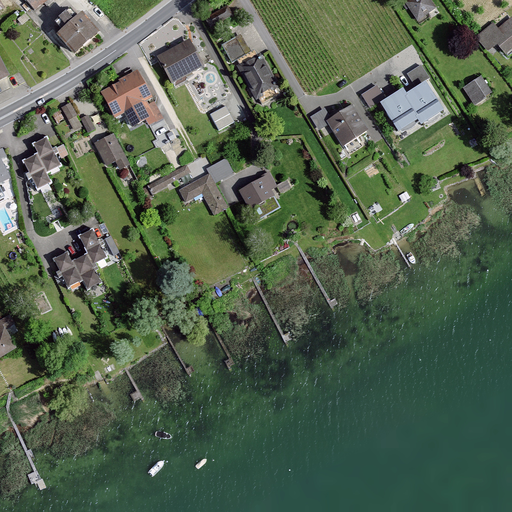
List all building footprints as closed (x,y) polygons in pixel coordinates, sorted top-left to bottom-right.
[(22,0),(32,11),(44,0),(22,0)] [(427,0),(405,0),(402,2),(415,22),(434,10),(427,0)] [(78,14),(51,36),(69,57),(96,35),(78,14)] [(491,24),(474,37),(486,53),(495,46),(503,56),(511,48),(511,22),(509,19),(494,29),(491,24)] [(240,33),(220,43),(230,62),(250,51),(240,33)] [(200,69),(186,42),(153,59),(167,86),(200,69)] [(259,55),(235,68),(253,102),(277,90),(259,55)] [(420,61),(403,71),(413,88),(422,82),(430,77),(420,61)] [(135,73),(97,94),(111,120),(120,115),(129,130),(140,123),(143,129),(155,122),(145,104),(151,100),(135,73)] [(479,77),(460,89),(471,106),(490,94),(479,77)] [(439,110),(422,82),(413,88),(401,95),(418,123),(439,110)] [(373,83),(358,92),(366,106),(376,103),(383,99),(373,83)] [(383,99),(376,103),(394,133),(415,120),(401,95),(398,91),(383,99)] [(69,102),(59,107),(69,128),(79,124),(84,134),(94,129),(87,114),(77,118),(69,102)] [(210,114),(220,131),(236,122),(227,105),(210,114)] [(323,123),(330,118),(323,106),(308,115),(315,127),(323,123)] [(330,118),(323,123),(339,149),(365,133),(349,107),(330,118)] [(111,135),(92,144),(103,168),(113,164),(117,172),(127,167),(111,135)] [(46,141),(34,147),(38,156),(24,163),(37,191),(50,184),(45,174),(59,167),(46,141)] [(0,200),(6,198),(0,186),(0,185),(10,180),(0,161),(6,158),(2,150),(0,151),(0,200)] [(224,156),(204,167),(214,184),(234,173),(224,156)] [(226,209),(206,176),(177,191),(183,205),(200,197),(211,217),(226,209)] [(262,180),(237,191),(246,208),(270,195),(262,180)] [(90,226),(74,234),(83,255),(88,265),(104,257),(90,226)] [(107,258),(120,253),(112,235),(99,240),(107,258)] [(69,262),(64,253),(51,260),(65,288),(78,281),(69,262)] [(83,255),(69,262),(82,290),(97,283),(88,265),(83,255)] [(0,357),(14,349),(0,323),(0,357)]
